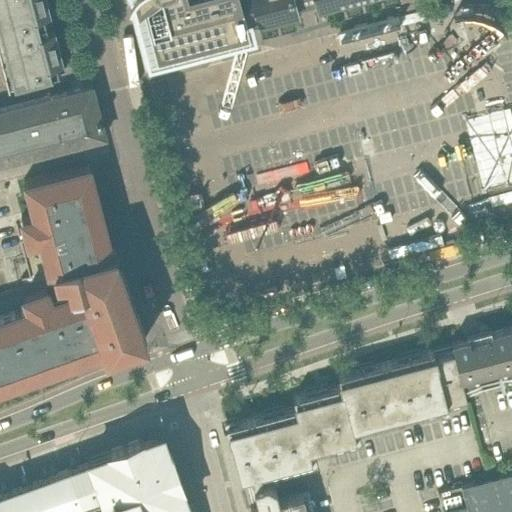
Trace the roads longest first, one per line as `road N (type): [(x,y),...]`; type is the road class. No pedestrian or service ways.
road 1 (unclassified): [(184,352),(104,51),(82,0)]
road 2 (tertiary): [(511,252),(184,352)]
road 3 (tertiary): [(196,385),(511,279)]
road 4 (tertiary): [(0,453),(196,385)]
road 5 (tertiary): [(184,352),(0,423)]
road 6 (unclassified): [(224,511),(196,385)]
road 7 (unknown): [(401,511),(383,471),(342,480),(340,511)]
